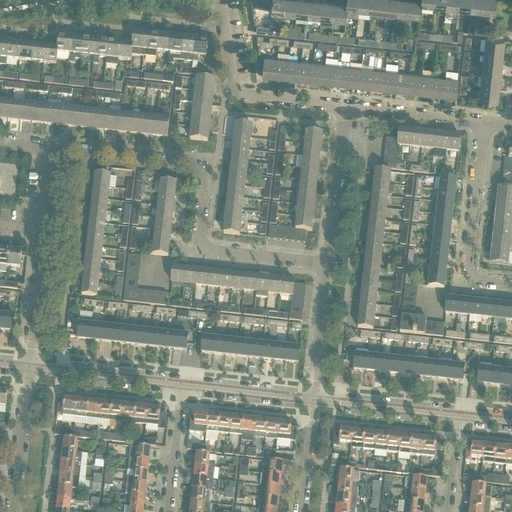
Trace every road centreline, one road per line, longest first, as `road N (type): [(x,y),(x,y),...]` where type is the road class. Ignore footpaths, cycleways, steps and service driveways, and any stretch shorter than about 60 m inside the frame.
road 1 (residential): [(327,265),(202,247),(204,179),(187,162),(49,150)]
road 2 (residential): [(30,369),(49,150)]
road 3 (residential): [(346,105),(246,96),(232,81),(218,0)]
road 4 (residential): [(511,284),(469,275),(482,120)]
road 5 (residential): [(327,265),(346,105)]
road 6 (tertiary): [(182,385),(30,369)]
road 7 (tertiary): [(461,416),(315,400)]
road 8 (residential): [(13,511),(30,369)]
road 9 (residential): [(482,120),(346,105)]
road 10 (residential): [(315,400),(327,265)]
road 11 (tertiary): [(315,400),(182,385)]
road 12 (residential): [(168,511),(182,385)]
